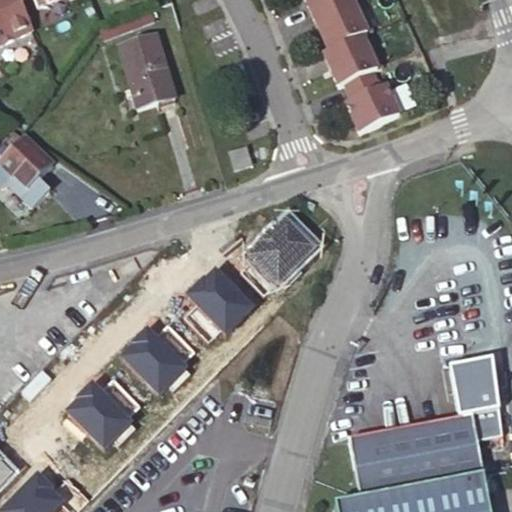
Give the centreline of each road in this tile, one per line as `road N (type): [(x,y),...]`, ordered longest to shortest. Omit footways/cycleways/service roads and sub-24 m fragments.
road 1 (residential): [(353,168),(366,256),(269,511)]
road 2 (residential): [(304,182),(0,263)]
road 3 (residential): [(304,182),(234,0)]
road 4 (residential): [(511,108),(353,168)]
